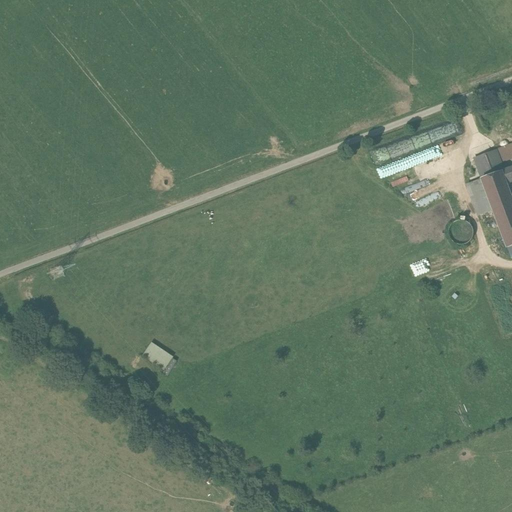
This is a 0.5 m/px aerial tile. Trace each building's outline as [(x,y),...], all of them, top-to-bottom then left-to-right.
[(376,162),(424,146),(420,134),(372,151),(376,162)] [(474,160),(482,180),(501,173),(504,172),(496,152),(474,160)] [(506,185),(511,183),(511,168),(501,173),(506,185)] [(410,169),(386,174),(389,188),(397,186),(396,185),(402,184),(400,177),(411,174),(410,169)] [(511,200),(506,185),(501,173),(482,180),(508,249),(511,247),(511,200)] [(493,210),(482,180),(466,186),(477,216),(493,210)] [(418,186),(404,194),(407,199),(421,191),(418,186)] [(462,244),(466,242),(469,239),(471,236),(472,231),(471,227),(468,223),(464,221),(459,220),(454,222),(450,225),(448,230),(448,234),(450,238),(453,242),(457,243),(462,244)] [(151,345),(142,358),(164,372),(173,359),(151,345)]
